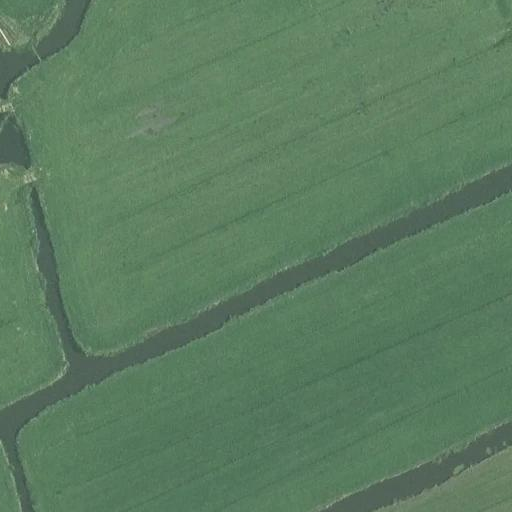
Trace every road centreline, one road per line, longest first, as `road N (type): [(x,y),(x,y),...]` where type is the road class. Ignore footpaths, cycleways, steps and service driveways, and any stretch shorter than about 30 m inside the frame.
road 1 (track): [(0,119),(75,72),(129,9),(154,0)]
road 2 (track): [(0,199),(47,180),(30,105)]
